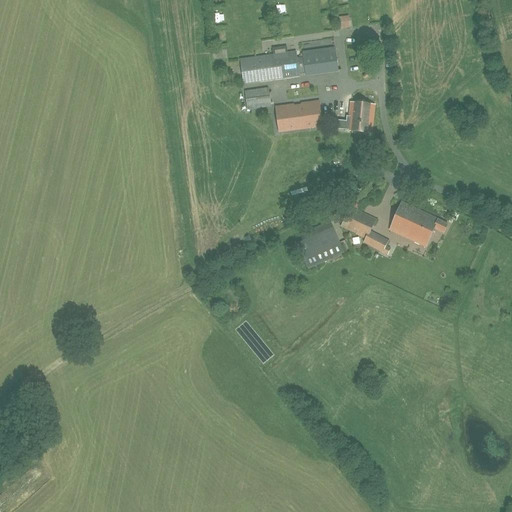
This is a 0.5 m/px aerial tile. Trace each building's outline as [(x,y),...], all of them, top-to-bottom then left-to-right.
[(227,16),(218,15),(217,23),(226,24),(227,16)] [(349,17),(338,18),(340,30),(351,29),(351,28),(349,17)] [(304,57),(297,58),(296,52),(240,60),(243,84),(299,76),(299,73),(306,72),(304,57)] [(306,75),(338,71),(335,52),(303,57),(304,57),(306,72),(306,75)] [(245,92),(247,109),(271,106),(268,88),(245,92)] [(275,107),(279,132),(323,126),(320,100),(275,107)] [(371,133),(375,106),(351,103),(349,121),(346,120),(345,130),(371,133)] [(444,231),(448,223),(402,202),(389,229),(426,246),(435,227),(444,231)] [(392,242),(370,232),(376,220),(350,208),(341,226),(366,237),(363,242),(385,254),(392,242)] [(344,252),(333,227),(297,243),(308,268),(344,252)] [(349,241),(343,244),(347,252),(353,249),(349,241)]
